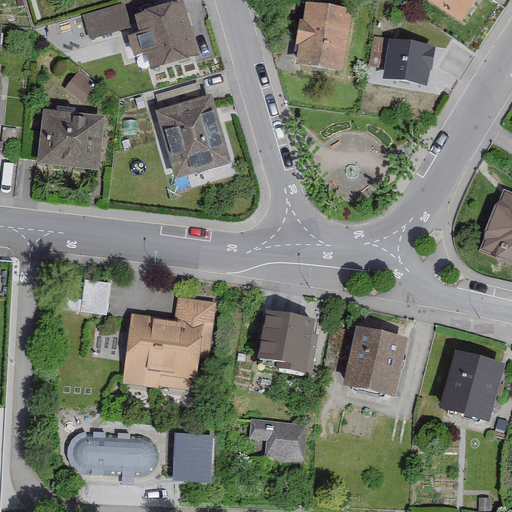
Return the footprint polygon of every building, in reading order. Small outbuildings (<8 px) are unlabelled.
[(414,0),(459,28),(477,0),(414,0)] [(194,67),(179,11),(143,21),(138,6),(82,21),(88,46),(133,33),(135,43),(126,45),(131,66),(143,62),(148,79),(194,67)] [(349,18),(305,11),(302,29),(298,29),(294,54),(297,55),(294,73),(339,80),(349,18)] [(431,54),(388,46),(381,86),(424,93),(431,54)] [(93,95),(76,81),(63,96),(80,110),(93,95)] [(227,169),(207,104),(201,106),(196,88),(154,101),(159,118),(154,120),(174,185),(227,169)] [(145,114),(141,103),(130,107),(135,118),(145,114)] [(94,179),(101,125),(41,118),(35,172),(94,179)] [(511,269),(511,198),(500,194),(476,256),(511,269)] [(105,321),(110,289),(84,285),(79,317),(105,321)] [(179,303),(177,324),(134,320),(128,383),(194,389),(198,355),(209,356),(214,306),(179,303)] [(304,376),(312,327),(270,320),(263,363),(282,366),(281,372),(304,376)] [(404,345),(357,334),(345,386),(392,397),(404,345)] [(502,372),(455,358),(439,410),(486,424),(502,372)] [(299,465),(303,430),(248,424),(246,444),(265,446),(263,462),(299,465)] [(141,437),(85,435),(77,436),(72,440),(69,448),(68,456),(70,464),(76,470),(84,473),(143,475),(149,471),(154,467),(158,461),(157,452),(155,445),(149,440),(141,437)] [(209,441),(172,439),(170,487),(207,489),(209,441)]
